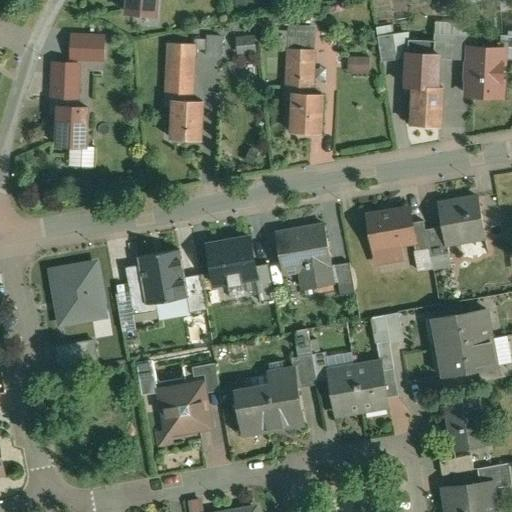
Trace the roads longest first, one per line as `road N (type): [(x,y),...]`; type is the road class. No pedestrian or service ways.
road 1 (residential): [(511,148),(1,239)]
road 2 (residential): [(1,239),(49,505)]
road 3 (residential): [(1,239),(1,159),(27,67),(57,0)]
road 4 (residential): [(49,505),(284,465)]
road 5 (residential): [(284,465),(399,442),(412,455),(418,511)]
